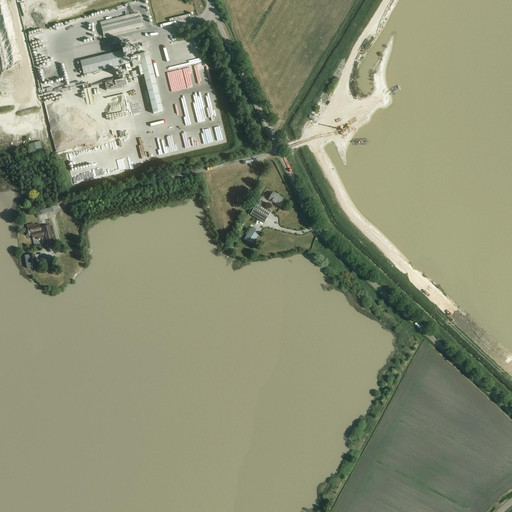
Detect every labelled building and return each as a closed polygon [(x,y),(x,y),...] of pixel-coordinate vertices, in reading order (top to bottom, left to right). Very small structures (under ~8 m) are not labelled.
[(46,19),(49,29),(54,28),(53,24),(74,19),(72,12),(55,16),(56,17),(46,19)] [(99,22),(103,37),(142,28),(139,12),(99,22)] [(60,41),(86,35),(85,31),(59,38),(60,41)] [(122,51),(80,61),(83,75),(123,65),(125,71),(131,70),(129,64),(132,63),(133,68),(136,67),(137,70),(138,70),(139,76),(142,75),(140,66),(141,66),(153,114),(163,112),(149,53),(130,58),(130,56),(128,50),(122,51)] [(114,84),(114,83),(105,85),(106,92),(116,90),(116,91),(126,89),(125,82),(114,84)] [(86,108),(94,107),(91,92),(84,93),(86,108)] [(121,117),(121,119),(105,122),(106,128),(128,124),(127,115),(121,117)] [(273,202),(276,204),(276,205),(280,207),(285,200),(282,199),(278,197),(279,196),(273,192),(272,193),(270,192),(267,197),(269,199),(268,200),(273,202)] [(257,204),(250,215),(264,223),(271,213),(257,204)] [(30,232),(34,247),(44,245),(44,247),(54,244),(50,226),(41,228),(42,231),(41,231),(39,225),(34,226),(34,225),(26,227),(28,233),(30,232)] [(243,240),(251,245),(260,232),(252,227),(243,240)]
